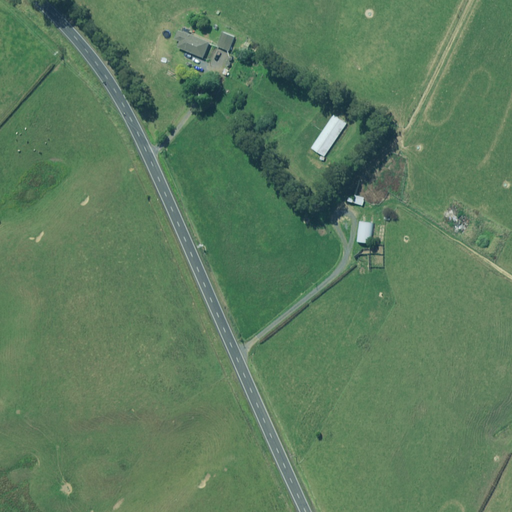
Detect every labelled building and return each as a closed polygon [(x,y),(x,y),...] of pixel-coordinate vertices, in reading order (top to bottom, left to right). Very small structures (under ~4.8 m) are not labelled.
[(211,43),(182,30),(178,39),(182,41),(179,47),(205,58),(211,43)] [(236,38),(224,33),(219,47),(231,51),(236,38)] [(347,124),(335,115),(312,148),(325,157),(347,124)] [(366,198),(357,196),(356,199),(351,197),(350,202),(364,205),(366,198)] [(373,223),(360,222),(359,242),(373,243),(373,223)]
